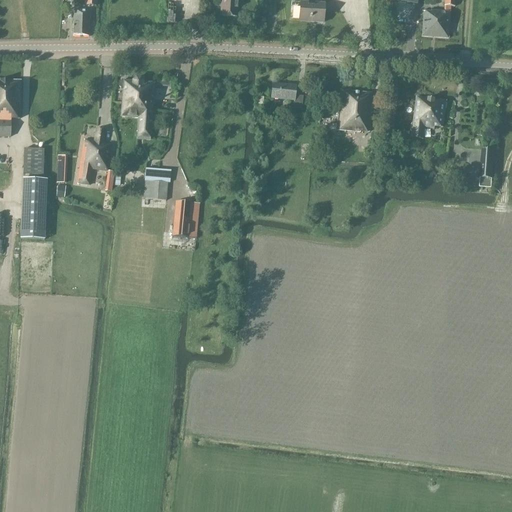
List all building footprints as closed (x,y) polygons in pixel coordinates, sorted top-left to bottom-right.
[(237,17),(238,0),(221,0),(221,16),(237,17)] [(323,23),(324,3),(299,2),(299,22),(323,23)] [(89,37),(90,10),(74,9),(73,36),(89,37)] [(422,36),(422,37),(448,39),(448,38),(450,13),(444,12),(431,12),(431,13),(423,13),(424,13),(423,20),(423,21),(422,36)] [(20,119),(21,81),(0,80),(0,121),(11,121),(11,119),(20,119)] [(123,91),(122,101),(132,102),(132,104),(153,106),(155,84),(122,81),(119,83),(119,87),(121,89),(121,90),(123,91)] [(293,109),(302,110),(303,97),(295,96),(296,86),(273,84),(271,99),(294,102),(293,109)] [(340,90),(337,119),(336,131),(361,134),(361,133),(369,134),(373,94),(340,90)] [(446,102),(416,98),(411,138),(423,140),(424,128),(434,129),(435,127),(443,128),(446,102)] [(150,140),(153,106),(132,104),(132,102),(122,101),(120,118),(138,119),(136,138),(150,140)] [(11,122),(11,121),(0,121),(0,137),(11,138),(11,122)] [(84,140),(77,184),(89,186),(92,169),(108,171),(112,147),(103,145),(105,131),(96,130),(94,142),(84,140)] [(23,149),(22,176),(34,176),(43,177),(44,151),(23,149)] [(492,179),(494,151),(482,150),(480,178),(492,179)] [(56,180),(65,181),(66,154),(57,154),(56,180)] [(171,172),(145,170),(143,199),(149,200),(166,202),(167,184),(170,184),(171,172)] [(108,172),(105,192),(111,192),(114,172),(108,172)] [(43,240),(46,181),(22,179),(19,239),(43,240)] [(57,188),(56,197),(64,198),(65,189),(57,188)] [(176,203),(173,237),(191,238),(194,204),(176,203)]
